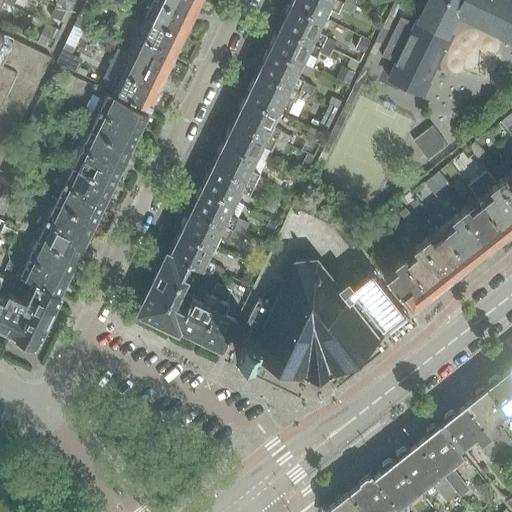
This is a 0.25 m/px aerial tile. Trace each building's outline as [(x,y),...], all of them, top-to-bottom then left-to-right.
[(69,3),(63,0),(55,0),(48,16),(61,22),(69,3)] [(201,0),(200,0),(155,0),(147,18),(183,36),(201,0)] [(342,0),(289,0),(289,1),(321,17),(327,5),(336,10),(337,7),(349,12),(352,5),(342,0)] [(511,38),(511,0),(424,0),(413,22),(400,16),(381,56),(394,62),(387,78),(420,94),(449,34),(445,32),(455,11),(511,38)] [(289,1),(278,23),(331,49),(335,41),(324,35),(325,33),(316,28),(321,17),(289,1)] [(385,15),(391,18),(397,6),(391,3),(385,15)] [(82,30),(90,14),(81,9),(73,25),(82,30)] [(379,27),(385,30),(391,18),(385,15),(379,27)] [(183,36),(147,18),(129,55),(165,72),(183,36)] [(44,23),(39,33),(49,38),(50,36),(53,38),(57,29),(44,23)] [(278,23),(267,46),(300,62),(306,50),(315,55),(317,50),(327,55),(331,49),(278,23)] [(73,25),(61,49),(70,53),(82,30),(73,25)] [(385,30),(379,27),(373,39),(379,42),(385,30)] [(0,56),(40,76),(49,57),(0,33),(0,56)] [(360,53),(367,40),(356,35),(350,48),(360,53)] [(379,42),(373,39),(368,51),(373,54),(379,42)] [(300,62),(267,46),(256,69),(309,94),(313,86),(302,81),(304,78),(294,73),(300,62)] [(74,71),(81,58),(70,53),(61,49),(54,62),(74,71)] [(373,54),(368,51),(362,63),(367,66),(373,54)] [(112,90),(144,106),(148,107),(165,72),(129,55),(112,90)] [(0,184),(4,176),(0,174),(0,158),(40,76),(0,56),(0,184)] [(349,58),(345,67),(353,71),(357,62),(349,58)] [(356,75),(361,78),(367,66),(362,63),(356,75)] [(347,83),(352,72),(339,65),(334,77),(347,83)] [(63,75),(51,69),(37,100),(48,106),(63,75)] [(309,94),(256,69),(246,90),(284,109),(289,97),(294,99),(295,96),(306,101),(309,94)] [(350,88),(356,90),(361,78),(356,75),(350,88)] [(344,100),(350,102),(356,90),(350,88),(344,100)] [(106,92),(88,129),(127,149),(146,111),(106,92)] [(233,117),(285,143),(289,136),(278,130),(279,127),(270,123),(276,110),(244,94),(233,117)] [(330,96),(327,102),(335,107),(338,100),(330,96)] [(48,106),(37,100),(22,131),(33,137),(48,106)] [(338,112),(344,114),(350,102),(344,100),(338,112)] [(324,129),(335,107),(327,102),(317,122),(309,119),(308,121),(324,129)] [(332,124),(338,126),(344,114),(338,112),(332,124)] [(508,132),(511,128),(511,123),(506,116),(499,122),(508,132)] [(233,117),(222,139),(254,155),(260,143),(270,148),(271,145),(282,150),(285,143),(233,117)] [(327,136),(332,139),(338,126),(332,124),(327,136)] [(412,140),(427,159),(446,144),(431,125),(412,140)] [(110,185),(127,149),(88,129),(70,166),(110,185)] [(321,148),(326,151),(332,139),(327,136),(321,148)] [(248,167),(254,155),(222,139),(211,162),(263,188),(267,180),(256,175),(257,172),(248,167)] [(485,155),(474,141),(467,146),(478,160),(485,155)] [(17,143),(1,174),(10,178),(25,147),(17,143)] [(471,166),(478,160),(467,146),(460,152),(471,166)] [(315,160),(320,163),(326,151),(321,148),(315,160)] [(309,172),(315,175),(320,163),(315,160),(309,172)] [(211,162),(200,184),(232,200),(238,188),(247,193),(249,189),(260,195),(263,188),(211,162)] [(70,166),(53,202),(92,221),(110,185),(70,166)] [(449,185),(438,170),(430,176),(442,190),(449,185)] [(315,175),(309,172),(303,184),(309,187),(315,175)] [(501,177),(494,183),(511,205),(511,174),(504,180),(501,177)] [(435,196),(442,190),(430,176),(423,182),(435,196)] [(22,185),(9,178),(0,196),(0,212),(3,215),(12,197),(15,199),(22,185)] [(490,191),(478,201),(505,234),(511,228),(511,205),(494,183),(487,188),(490,191)] [(200,184),(189,207),(230,227),(236,216),(227,212),(232,200),(200,184)] [(309,187),(303,184),(297,196),(303,199),(309,187)] [(465,206),(457,212),(486,249),(505,234),(478,201),(467,210),(465,206)] [(35,239),(74,258),(92,221),(53,202),(35,239)] [(189,207),(178,230),(210,245),(216,234),(225,238),(227,235),(238,240),(242,233),(230,227),(189,207)] [(451,222),(440,231),(467,264),(486,249),(457,212),(449,219),(451,222)] [(269,219),(265,226),(272,230),(276,223),(269,219)] [(17,231),(3,224),(0,230),(0,231),(13,238),(17,231)] [(178,230),(167,252),(187,261),(220,277),(224,270),(213,264),(214,261),(205,256),(210,245),(178,230)] [(427,236),(419,242),(448,280),(467,264),(440,231),(429,239),(427,236)] [(5,268),(16,273),(58,294),(59,293),(58,292),(74,258),(35,239),(24,261),(23,260),(21,264),(9,259),(5,268)] [(413,252),(403,261),(429,294),(448,280),(419,242),(411,249),(413,252)] [(171,295),(187,261),(167,252),(149,290),(164,298),(167,293),(171,295)] [(379,273),(409,310),(429,294),(403,261),(400,257),(392,264),(395,267),(385,275),(382,271),(379,273)] [(324,380),(327,377),(376,339),(340,294),(313,259),(292,261),(269,308),(253,301),(231,348),(248,356),(249,354),(305,381),(324,380)] [(376,339),(404,317),(368,272),(340,294),(376,339)] [(0,325),(15,332),(15,333),(23,316),(22,309),(26,301),(21,299),(7,292),(2,302),(0,300),(0,290),(5,280),(0,277),(0,325)] [(224,287),(230,290),(233,283),(227,280),(224,287)] [(175,328),(197,339),(223,287),(215,283),(210,295),(207,293),(202,302),(190,296),(184,310),(175,328)] [(28,284),(21,299),(26,301),(22,309),(23,316),(15,333),(16,337),(29,343),(33,341),(36,337),(37,337),(56,297),(28,284)] [(220,350),(223,344),(235,318),(223,312),(227,303),(224,302),(230,290),(223,287),(197,339),(220,350)] [(168,302),(171,295),(167,293),(164,298),(149,290),(141,306),(143,313),(159,321),(168,302)] [(159,321),(175,328),(184,310),(168,302),(159,321)] [(511,376),(506,369),(484,386),(505,412),(511,406),(511,376)] [(505,412),(484,386),(462,404),(497,448),(508,440),(498,427),(496,429),(491,423),(505,412)] [(497,448),(462,404),(440,420),(461,447),(474,436),(480,443),(477,445),(487,456),(497,448)] [(437,423),(415,440),(439,472),(444,478),(454,491),(461,499),(469,493),(451,471),(449,465),(462,455),(437,423)] [(415,440),(393,458),(417,490),(439,472),(415,440)] [(417,490),(393,458),(371,475),(392,504),(395,507),(417,490)] [(381,511),(392,504),(371,475),(368,472),(345,489),(363,511),(381,511)] [(363,511),(345,489),(320,509),(322,511),(363,511)]
